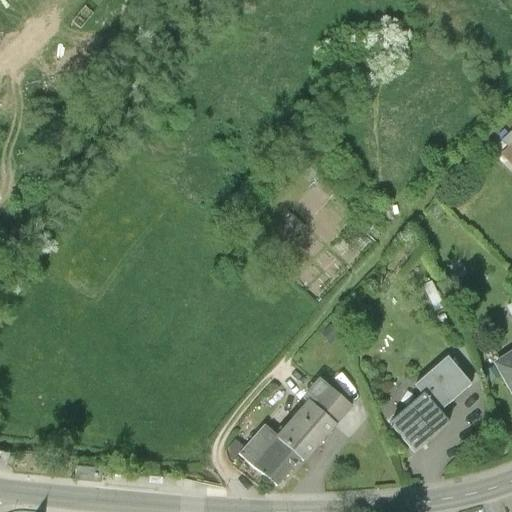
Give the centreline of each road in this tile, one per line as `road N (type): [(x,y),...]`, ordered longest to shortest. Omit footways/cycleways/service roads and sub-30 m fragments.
road 1 (tertiary): [(0,491),(277,511)]
road 2 (unknown): [(326,310),(224,424),(220,459),(257,511)]
road 3 (tertiary): [(337,511),(426,504),(511,480)]
